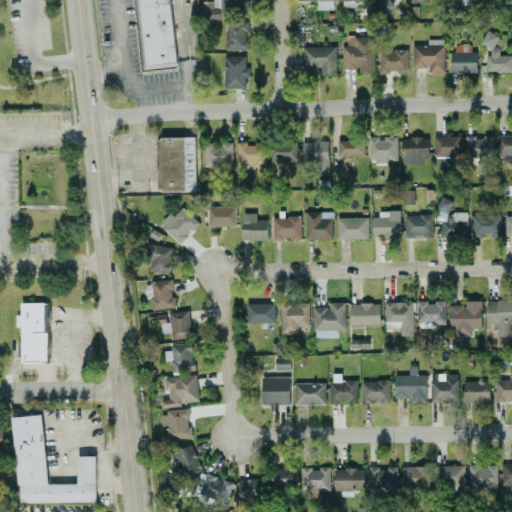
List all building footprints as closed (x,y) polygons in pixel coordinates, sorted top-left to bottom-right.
[(176,66),(168,0),(135,0),(143,70),(176,66)] [(248,17),(248,0),(243,0),(242,0),(200,0),(201,18),(248,17)] [(334,0),(301,0),(302,0),(316,0),(317,10),(335,9),(334,0)] [(378,0),(377,8),(390,10),(391,0),(378,0)] [(225,50),(248,50),(248,21),(225,21),(225,50)] [(498,36),(486,30),(479,44),(491,50),(498,36)] [(375,73),(374,36),(346,36),(347,46),(341,46),(342,69),(358,69),(358,73),(375,73)] [(412,45),(412,68),(428,68),(428,72),(445,72),(444,39),(427,39),(427,45),(412,45)] [(451,72),(474,73),(475,45),(451,44),(451,72)] [(335,46),(302,47),(302,72),(336,71),(335,46)] [(511,55),(499,55),(498,49),(486,49),(487,72),(511,70),(511,55)] [(408,72),(407,50),(378,51),(379,73),(408,72)] [(224,88),(245,88),(245,76),(247,76),(247,56),(224,56),(224,88)] [(511,162),(511,135),(499,135),(499,162),(511,162)] [(460,136),(434,136),(434,166),(449,165),(449,156),(461,156),(460,136)] [(465,136),(465,157),(493,158),(493,136),(465,136)] [(195,191),(194,137),(156,138),(157,191),(195,191)] [(397,137),(368,137),(368,161),(397,161),(397,137)] [(428,137),(401,137),(401,163),(423,163),(423,156),(428,156),(428,137)] [(364,155),(364,139),(338,139),(339,162),(350,161),(350,155),(364,155)] [(302,162),(314,162),(314,175),(328,175),(328,142),(302,141),(302,162)] [(232,143),(203,142),(203,166),(231,166),(232,143)] [(264,165),(264,142),(236,143),(237,166),(264,165)] [(269,162),(297,162),(296,142),(269,143),(269,162)] [(334,167),(340,179),(349,174),(344,162),(334,167)] [(404,204),(414,204),(414,190),(403,190),(404,204)] [(467,237),(467,212),(450,212),(451,199),(437,198),(436,220),(441,220),(440,236),(467,237)] [(235,226),(236,206),(207,206),(207,226),(235,226)] [(199,222),(182,207),(173,216),(169,212),(159,224),(180,243),(199,222)] [(332,239),(332,212),(306,211),(305,239),(332,239)] [(400,237),(400,212),(372,212),(373,237),(400,237)] [(255,213),(242,213),(242,240),(266,240),(267,219),(255,219),(255,213)] [(472,214),(472,237),(500,236),(500,213),(472,214)] [(405,237),(433,237),(432,215),(404,215),(405,237)] [(301,239),(300,216),(272,217),(272,240),(301,239)] [(337,239),(368,238),(368,217),(336,218),(337,239)] [(168,274),(173,247),(150,244),(146,271),(168,274)] [(150,281),(151,309),(174,308),(172,280),(150,281)] [(511,322),(511,299),(485,300),(486,324),(496,323),(497,337),(511,336),(510,322),(511,322)] [(481,300),(465,301),(465,305),(449,305),(450,336),(472,335),(472,328),(481,328),(481,300)] [(384,302),(385,330),(400,330),(400,336),(413,335),(413,301),(384,302)] [(417,301),(417,326),(445,326),(445,301),(417,301)] [(345,302),(328,302),(329,307),(313,307),(313,338),(337,337),(337,330),(345,330),(345,302)] [(20,361),(46,362),(47,303),(21,303),(20,361)] [(274,303),(245,303),(246,323),(274,323),(274,303)] [(281,334),(298,334),(298,327),(309,327),(309,303),(280,303),(281,334)] [(349,304),(350,325),(380,324),(379,303),(349,304)] [(169,312),(170,339),(190,338),(189,311),(169,312)] [(352,347),(370,347),(369,339),(351,340),(352,347)] [(171,343),(171,372),(193,371),(192,343),(171,343)] [(274,370),(290,370),(290,357),(275,357),(274,370)] [(426,403),(426,374),(417,374),(417,365),(409,366),(409,375),(394,375),(394,398),(410,398),(410,403),(426,403)] [(494,380),(495,402),(511,401),(511,369),(509,369),(510,380),(494,380)] [(357,380),(341,380),(341,374),(330,373),(329,403),(357,403),(357,380)] [(458,401),(458,373),(430,374),(431,401),(458,401)] [(163,377),(165,396),(160,397),(161,406),(198,404),(197,375),(163,377)] [(262,405),(270,404),(270,407),(290,407),(289,377),(261,377),(262,405)] [(361,381),(362,403),(390,402),(389,380),(361,381)] [(463,381),(464,402),(490,401),(489,381),(463,381)] [(325,383),(294,383),(294,404),(325,405),(325,383)] [(167,439),(190,438),(189,410),(161,411),(161,427),(167,426),(167,439)] [(13,416),(17,503),(96,500),(95,456),(76,457),(77,483),(46,484),(43,415),(13,416)] [(168,455),(178,479),(202,469),(191,445),(168,455)] [(511,464),(501,464),(502,486),(511,485),(511,464)] [(464,465),(436,466),(437,486),(464,486),(464,465)] [(469,488),(497,487),(497,465),(468,465),(469,488)] [(402,466),(401,486),(429,486),(429,466),(402,466)] [(300,468),(301,490),(330,490),(329,467),(300,468)] [(368,489),(396,489),(396,467),(368,467),(368,489)] [(296,468),(272,468),(272,489),(297,488),(296,468)] [(334,468),(334,491),(364,490),(364,468),(334,468)] [(199,493),(225,503),(232,484),(206,474),(199,493)] [(263,479),(237,479),(238,499),(263,499),(263,479)]
